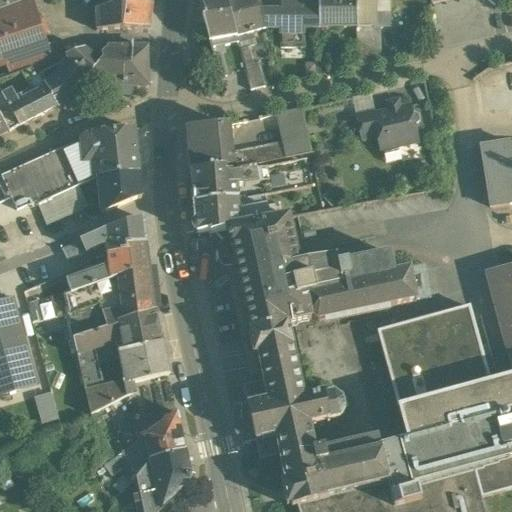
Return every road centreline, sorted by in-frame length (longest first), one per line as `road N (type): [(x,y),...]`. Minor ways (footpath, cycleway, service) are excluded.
road 1 (secondary): [(230,511),(166,202),(165,111)]
road 2 (residential): [(511,45),(222,111),(165,111)]
road 3 (residential): [(165,111),(66,122),(0,157)]
